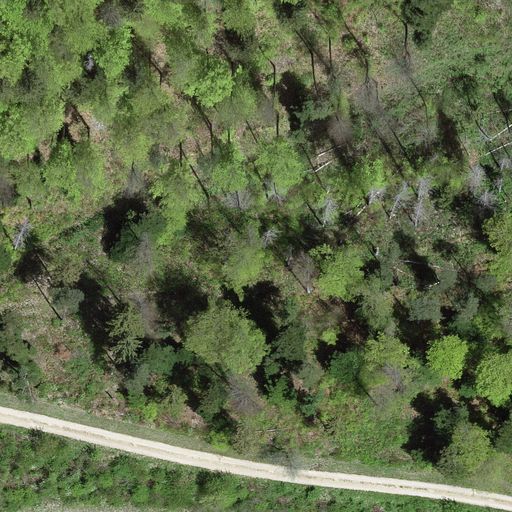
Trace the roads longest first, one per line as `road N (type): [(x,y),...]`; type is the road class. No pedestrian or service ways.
road 1 (track): [(0,276),(182,172),(346,119),(456,63),(511,46)]
road 2 (track): [(511,505),(226,466),(0,415)]
road 3 (track): [(0,317),(332,281),(511,233)]
